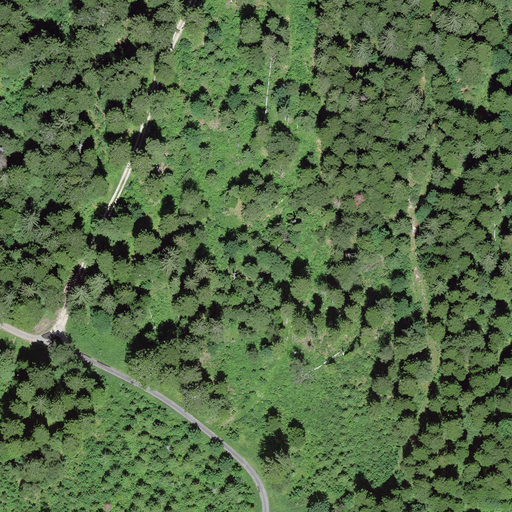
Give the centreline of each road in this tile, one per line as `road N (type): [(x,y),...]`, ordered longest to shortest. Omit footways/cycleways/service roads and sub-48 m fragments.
road 1 (track): [(195,0),(54,343)]
road 2 (track): [(266,511),(242,461),(182,411),(0,319)]
